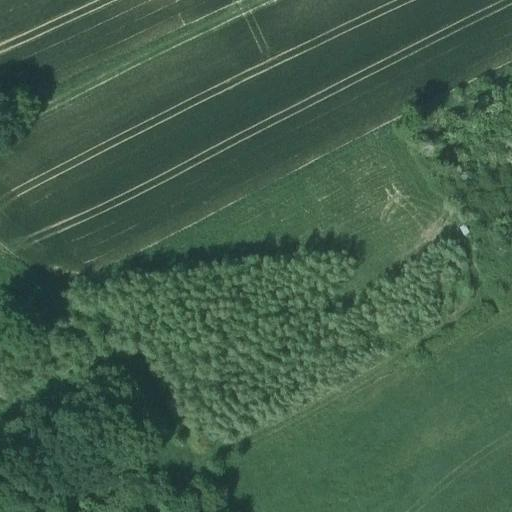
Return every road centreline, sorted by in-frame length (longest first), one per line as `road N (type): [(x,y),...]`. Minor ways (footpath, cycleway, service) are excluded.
road 1 (track): [(0,262),(114,367),(217,511)]
road 2 (track): [(263,0),(0,132)]
